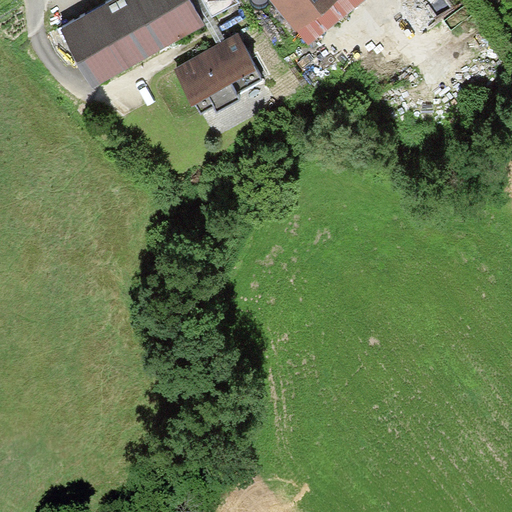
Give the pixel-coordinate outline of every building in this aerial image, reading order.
[(204,16),(194,0),(103,0),(62,23),(93,79),(204,16)] [(232,0),(205,0),(212,11),(232,0)] [(324,0),(277,0),(309,38),(319,30),(307,14),(324,0)] [(239,32),(226,39),(177,66),(201,109),(215,102),(217,105),(241,92),(239,88),(263,75),(239,32)] [(226,39),(223,33),(216,37),(219,43),(226,39)]
